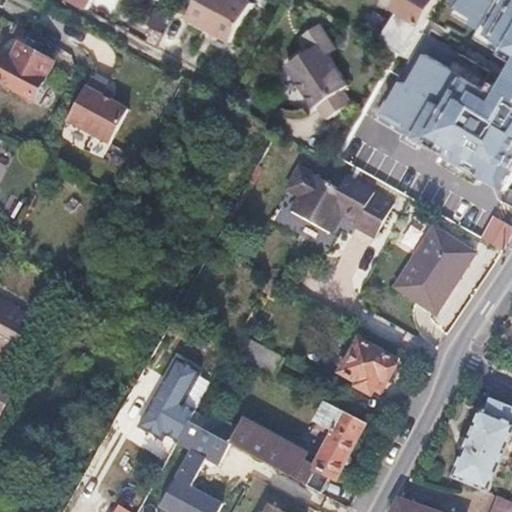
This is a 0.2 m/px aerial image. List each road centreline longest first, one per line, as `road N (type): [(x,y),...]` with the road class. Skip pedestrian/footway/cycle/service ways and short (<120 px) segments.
road 1 (residential): [(454,365),(373,511)]
road 2 (unknown): [(72,0),(178,65)]
